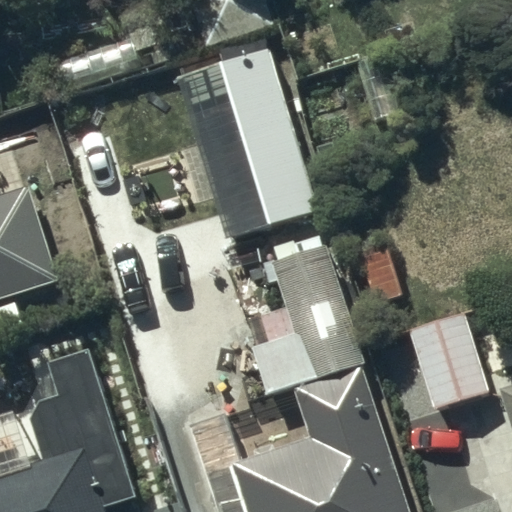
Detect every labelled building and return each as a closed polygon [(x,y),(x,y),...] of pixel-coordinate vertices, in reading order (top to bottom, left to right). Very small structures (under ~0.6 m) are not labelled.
[(185,0),(199,52),(272,34),(263,0),(185,0)] [(219,69),(265,230),(316,216),(270,54),(219,69)] [(0,301),(53,286),(26,194),(0,201),(0,301)] [(251,353),(265,398),(365,367),(328,249),(271,267),(285,311),(244,324),(253,352),(251,353)] [(409,324),(431,410),(488,396),(466,310),(409,324)] [(109,511),(142,501),(95,353),(54,365),(65,399),(47,405),(36,424),(48,465),(0,480),(0,511),(109,511)] [(220,396),(180,410),(186,429),(180,432),(207,511),(405,511),(359,373),(293,395),(309,441),(242,463),(220,396)] [(511,389),(496,394),(511,444),(511,389)]
